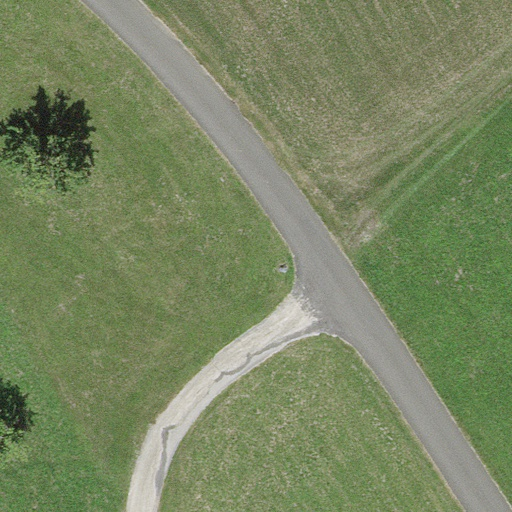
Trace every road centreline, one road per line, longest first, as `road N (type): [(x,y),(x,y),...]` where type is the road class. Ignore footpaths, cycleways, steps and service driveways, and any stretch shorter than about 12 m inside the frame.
road 1 (residential): [(335,296),(253,162),(178,75),(93,0)]
road 2 (residential): [(335,296),(231,361),(192,396),(163,428),(136,511)]
road 3 (residential): [(481,511),(335,296)]
